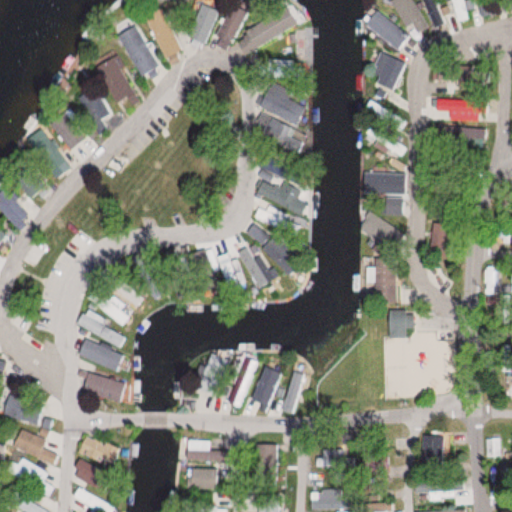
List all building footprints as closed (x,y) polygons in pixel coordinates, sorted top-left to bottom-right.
[(451,0),(452,2),(455,2),(456,21),(463,20),(462,0),(451,0)] [(185,36),(202,45),(219,13),(202,4),(185,36)] [(247,14),(233,5),(212,42),(226,50),(247,14)] [(366,23),(395,51),(408,37),(379,9),(366,23)] [(166,57),(180,49),(166,25),(152,33),(166,57)] [(123,44),(140,76),(160,65),(143,33),(123,44)] [(403,61),(385,54),(372,86),(390,94),(403,61)] [(115,55),(95,65),(114,102),(133,92),(115,55)] [(78,96),(87,121),(110,113),(101,88),(78,96)] [(430,117),(458,117),(458,97),(430,97),(430,117)] [(403,131),(407,120),(388,113),(384,123),(403,131)] [(65,157),(42,130),(28,142),(50,169),(65,157)] [(0,207),(13,224),(24,216),(11,199),(0,207)] [(228,283),(235,281),(228,256),(222,258),(228,283)] [(485,273),(486,288),(494,287),(492,272),(485,273)] [(411,328),(411,311),(387,311),(387,337),(406,337),(406,328),(411,328)] [(87,334),(77,354),(115,372),(124,352),(87,334)] [(281,373),(267,366),(251,399),(265,406),(281,373)] [(282,411),(295,414),(305,375),(292,371),(282,411)] [(123,383),(87,372),(81,392),(117,403),(123,383)] [(237,404),(249,377),(241,374),(229,401),(237,404)] [(42,446),(45,440),(23,428),(13,444),(53,466),(59,455),(42,446)] [(441,463),(441,436),(425,436),(425,463),(441,463)] [(488,457),(501,456),(500,438),(487,439),(488,457)] [(210,440),(187,440),(187,450),(210,450),(210,440)] [(76,466),(98,480),(103,471),(81,457),(76,466)] [(221,488),(221,469),(189,469),(189,488),(221,488)] [(101,511),(112,511),(115,505),(78,489),(73,499),(101,511)] [(14,506),(26,511),(52,511),(19,496),(14,506)] [(390,511),(391,503),(373,503),(373,511),(390,511)]
